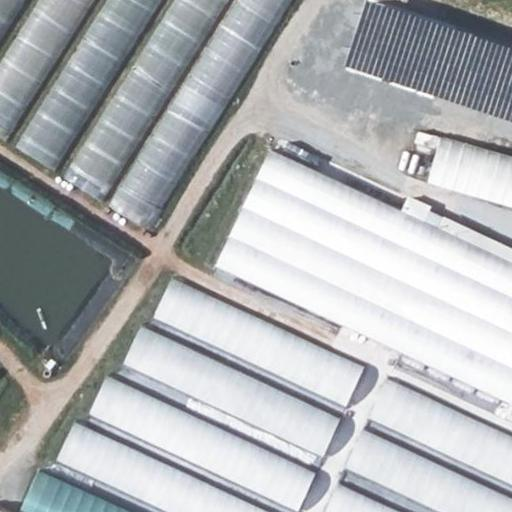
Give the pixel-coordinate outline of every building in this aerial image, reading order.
[(38,0),(0,61),(0,139),(8,144),(97,0),(38,0)] [(0,0),(0,47),(29,0),(0,0)] [(107,0),(15,148),(56,173),(164,0),(107,0)] [(176,0),(64,178),(105,203),(230,0),(176,0)] [(429,183),(511,205),(511,153),(442,135),(429,183)] [(213,270),(511,406),(511,264),(267,153),(213,270)] [(365,365),(174,276),(154,320),(344,410),(365,365)] [(142,324),(122,365),(321,458),(340,417),(142,324)] [(293,511),(296,511),(315,472),(108,375),(89,416),(293,511)] [(511,434),(388,377),(368,420),(511,487),(511,434)] [(269,511),(76,421),(57,462),(163,511),(269,511)] [(511,511),(511,497),(364,428),(344,469),(437,511),(511,511)] [(122,511),(31,471),(19,498),(49,511),(122,511)] [(400,511),(338,483),(324,511),(400,511)]
